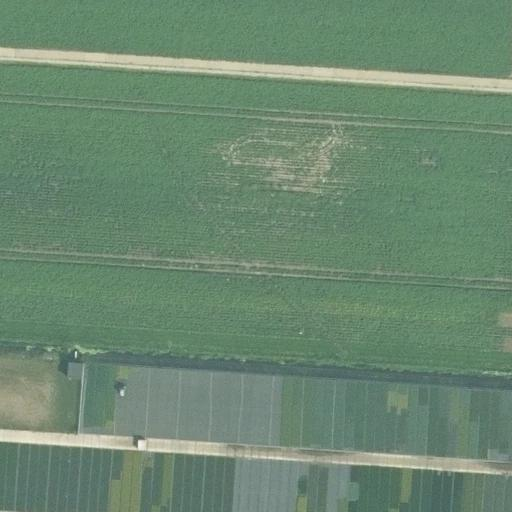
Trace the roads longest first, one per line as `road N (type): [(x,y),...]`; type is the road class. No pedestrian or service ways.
road 1 (track): [(0,434),(511,469)]
road 2 (track): [(511,85),(0,51)]
